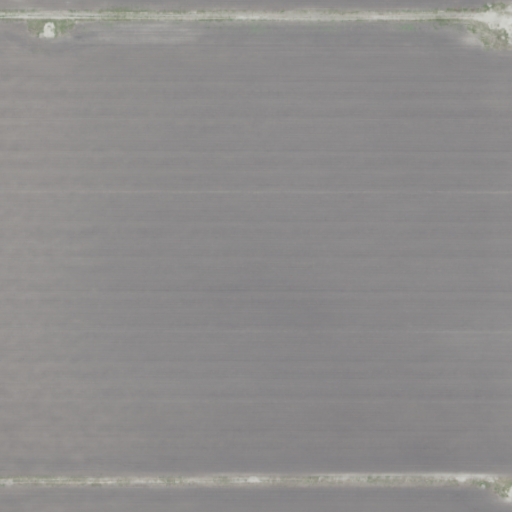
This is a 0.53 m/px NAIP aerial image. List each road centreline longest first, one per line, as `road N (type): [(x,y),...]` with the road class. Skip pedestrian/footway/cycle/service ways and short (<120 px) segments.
road 1 (track): [(0,483),(511,476)]
road 2 (track): [(0,21),(466,20)]
